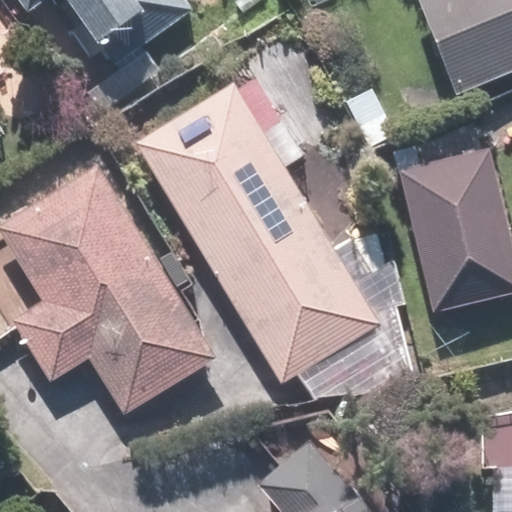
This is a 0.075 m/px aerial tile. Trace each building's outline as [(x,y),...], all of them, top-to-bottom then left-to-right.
[(40,0),(54,0),(61,7),(69,0),(79,0),(87,9),(73,22),(117,73),(197,4),(193,0),(19,0),(28,10),(40,0)] [(511,0),(428,0),(466,93),(511,73),(511,0)] [(259,67),(141,139),(289,383),(387,323),(291,165),(312,153),(259,67)] [(0,142),(10,136),(0,121),(0,142)] [(511,217),(499,152),(410,169),(438,307),(511,292),(511,217)] [(108,164),(104,166),(6,225),(51,298),(19,317),(55,378),(95,354),(129,410),(223,354),(108,164)] [(380,511),(318,439),(267,483),(289,509),(285,511),(380,511)]
